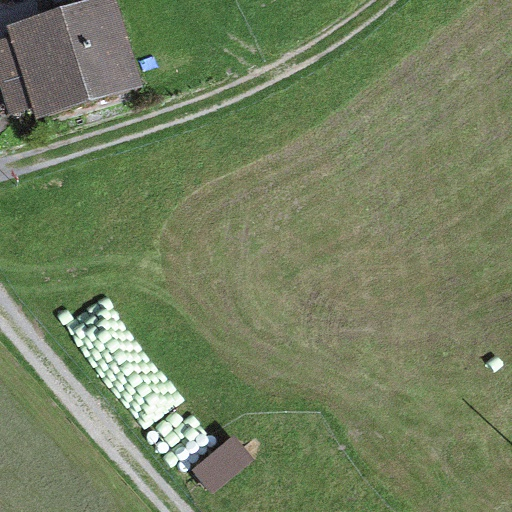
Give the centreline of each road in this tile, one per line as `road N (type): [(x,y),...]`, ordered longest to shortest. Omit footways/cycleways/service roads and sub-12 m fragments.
road 1 (track): [(0,160),(309,40),(365,0)]
road 2 (track): [(0,283),(195,511)]
